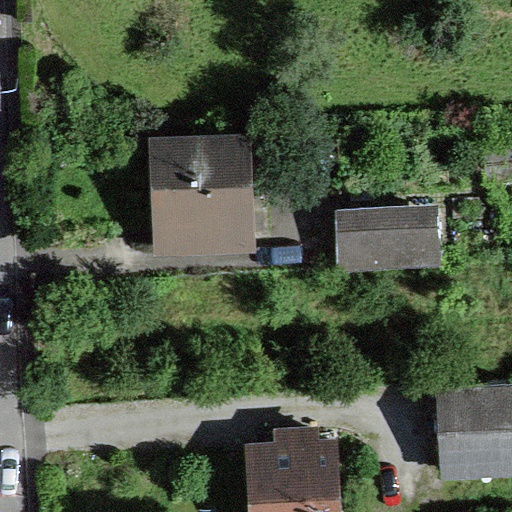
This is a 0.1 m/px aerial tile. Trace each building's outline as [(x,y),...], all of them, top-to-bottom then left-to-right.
[(199,210),(202,238),(252,234),(251,219),(269,216),(267,189),(252,189),(248,129),(163,131),(166,211),(199,210)] [(167,240),(202,238),(199,210),(166,211),(167,240)] [(346,263),(437,257),(433,216),(345,219),(346,263)] [(511,405),(510,377),(443,380),(450,462),(511,458),(511,405)] [(337,511),(332,434),(314,435),(312,422),(286,424),(286,438),(258,439),(263,511),(337,511)]
